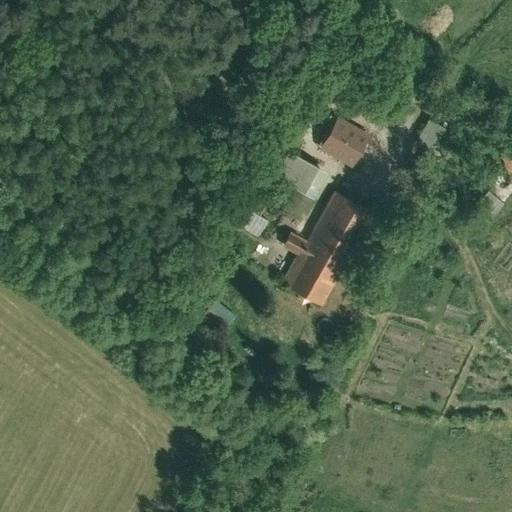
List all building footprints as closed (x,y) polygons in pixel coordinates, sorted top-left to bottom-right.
[(338,118),(321,147),(351,164),(368,135),(338,118)] [(430,119),(416,144),(432,153),(446,129),(430,119)] [(273,151),(262,180),(307,197),(318,169),(273,151)] [(481,188),(466,205),(482,220),(498,204),(481,188)] [(316,261),(335,272),(345,254),(350,257),(374,216),(333,193),(305,243),(302,247),(319,256),(316,261)] [(256,244),(271,223),(251,209),(236,230),(256,244)] [(302,247),(305,243),(288,233),(282,245),(298,254),(282,281),(318,302),(335,272),(316,261),(319,256),(302,247)] [(219,332),(234,314),(216,298),(200,316),(219,332)]
